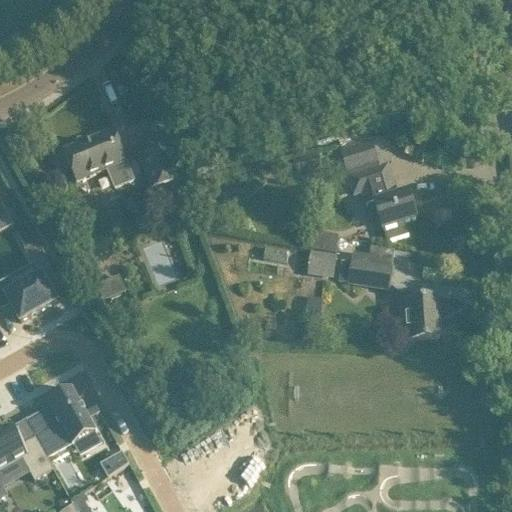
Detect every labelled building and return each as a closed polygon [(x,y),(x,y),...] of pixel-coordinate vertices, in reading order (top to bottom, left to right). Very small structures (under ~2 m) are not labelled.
[(127,164),(122,151),(114,132),(64,153),(65,156),(70,169),(77,185),(108,172),(116,190),(134,183),(126,164),(127,164)] [(355,132),(336,138),(338,144),(339,148),(340,150),(349,180),(355,197),(362,194),(366,207),(375,204),(384,231),(388,244),(409,238),(405,224),(416,221),(408,194),(397,198),(387,168),(380,170),(372,146),(370,138),(358,141),(357,140),(355,132)] [(140,157),(159,210),(185,200),(164,149),(140,157)] [(58,158),(39,166),(55,204),(73,196),(63,172),(70,169),(65,156),(58,159),(58,158)] [(318,158),(295,163),(297,176),(303,175),(304,177),(315,175),(314,172),(321,170),(318,158)] [(183,189),(191,214),(213,207),(206,182),(219,178),(215,166),(189,174),(193,186),(183,189)] [(0,235),(13,229),(0,203),(0,235)] [(169,215),(157,219),(162,230),(173,225),(169,215)] [(26,227),(15,233),(23,247),(33,241),(26,227)] [(341,260),(339,284),(348,286),(388,292),(394,252),(370,248),(368,264),(341,260)] [(312,255),(309,278),(332,281),(336,258),(312,255)] [(0,313),(11,308),(20,325),(56,305),(41,278),(11,295),(7,287),(0,290),(0,313)] [(412,343),(420,342),(440,341),(437,301),(410,303),(401,304),(404,343),(412,342),(412,343)] [(31,430),(30,430),(35,440),(48,463),(49,462),(59,456),(72,449),(74,448),(95,436),(97,436),(72,391),(71,392),(71,393),(50,405),(49,404),(48,405),(50,410),(54,417),(31,430)] [(0,473),(22,461),(35,484),(54,474),(48,463),(35,440),(34,440),(34,441),(23,447),(11,426),(9,427),(10,427),(0,432),(0,473)] [(123,456),(100,468),(108,482),(129,468),(123,456)] [(85,498),(74,506),(77,511),(78,511),(87,511),(83,506),(88,502),(85,498)]
